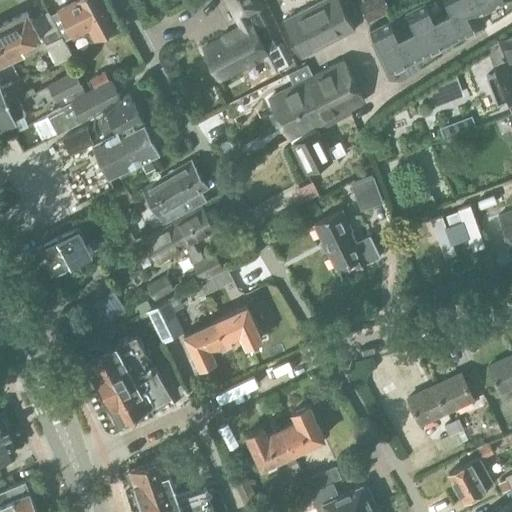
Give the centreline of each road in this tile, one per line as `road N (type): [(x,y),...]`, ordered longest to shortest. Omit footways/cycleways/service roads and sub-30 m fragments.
road 1 (residential): [(123,0),(327,354)]
road 2 (residential): [(78,465),(327,354)]
road 3 (residential): [(327,354),(511,301)]
road 4 (secondary): [(78,465),(0,300)]
road 5 (residential): [(327,354),(418,511)]
